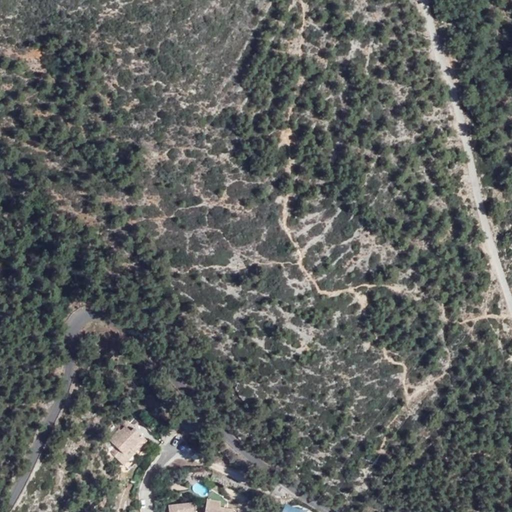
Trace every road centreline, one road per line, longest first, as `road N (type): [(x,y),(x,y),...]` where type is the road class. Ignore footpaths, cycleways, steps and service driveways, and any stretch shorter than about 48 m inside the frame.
road 1 (unclassified): [(3,511),(64,388),(72,325),(89,314),(123,326),(257,459),(328,511)]
road 2 (track): [(174,447),(292,488)]
